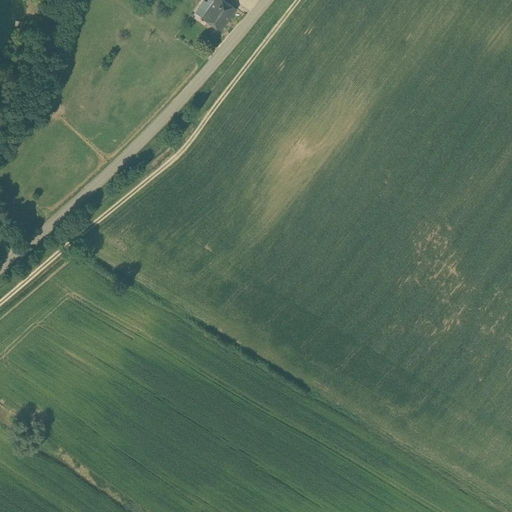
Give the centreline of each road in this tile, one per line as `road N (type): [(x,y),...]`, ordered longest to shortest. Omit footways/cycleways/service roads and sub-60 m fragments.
road 1 (track): [(0,302),(182,150),(297,0)]
road 2 (unclassified): [(267,0),(147,135),(0,265)]
